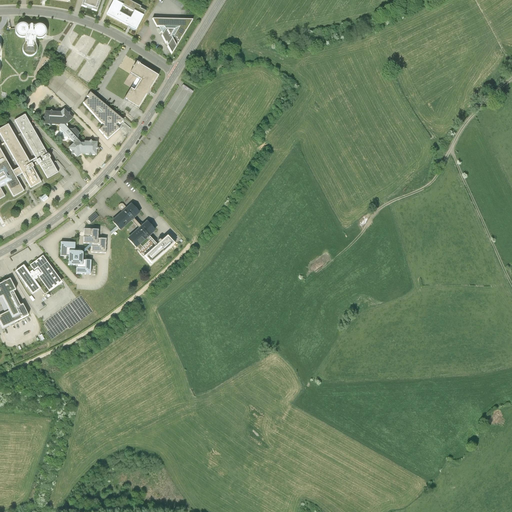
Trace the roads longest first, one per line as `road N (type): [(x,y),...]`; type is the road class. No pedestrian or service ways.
road 1 (tertiary): [(0,254),(101,178),(175,74)]
road 2 (track): [(0,375),(93,328),(189,244)]
road 3 (unclassified): [(175,74),(99,27),(41,12),(0,13)]
road 4 (track): [(453,145),(511,285)]
road 5 (track): [(453,145),(437,179),(382,206),(361,233)]
